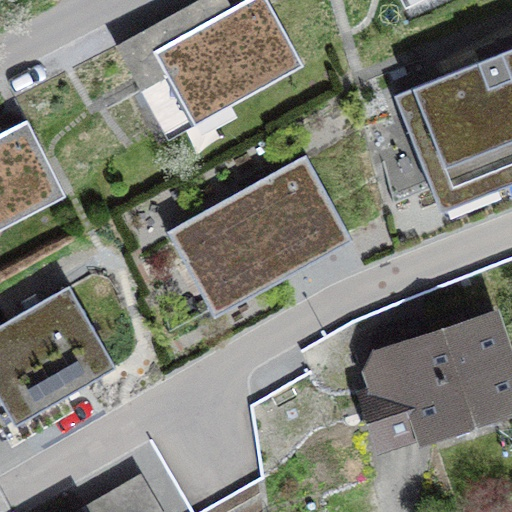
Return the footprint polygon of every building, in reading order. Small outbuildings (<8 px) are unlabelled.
[(159,80),(181,120),(293,58),(298,66),(303,64),(267,0),(242,0),(126,64),(141,90),(159,80)] [(511,48),(395,95),(432,188),(497,161),(503,176),(511,172),(511,48)] [(0,216),(56,188),(61,196),(66,194),(26,119),(0,131),(0,216)] [(183,261),(153,277),(169,333),(349,232),(306,154),(167,231),(183,261)] [(0,324),(0,398),(15,425),(116,366),(69,285),(0,324)] [(383,440),(511,400),(511,388),(490,321),(465,329),(461,315),(437,323),(441,337),(384,356),(374,371),(381,393),(369,397),(383,440)] [(95,511),(149,511),(136,489),(95,511)]
